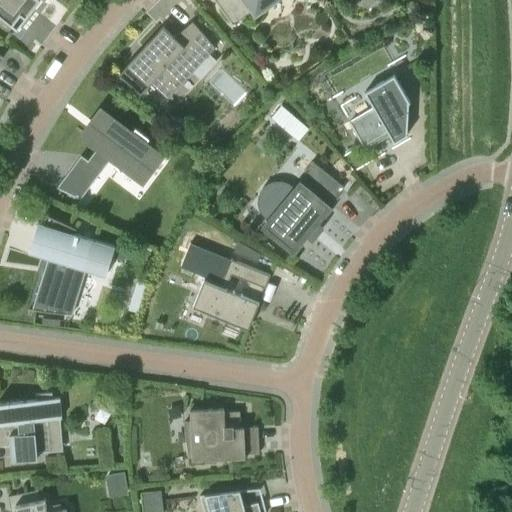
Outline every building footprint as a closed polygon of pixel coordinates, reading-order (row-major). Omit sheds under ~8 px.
[(0,0),(0,15),(17,29),(40,0),(0,0)] [(215,0),(232,24),(253,10),(256,14),(272,2),(270,0),(215,0)] [(220,46),(193,21),(174,37),(163,26),(144,47),(148,51),(137,64),(133,59),(118,76),(142,97),(152,86),(170,102),(220,46)] [(407,133),(409,102),(410,102),(394,75),(365,91),(375,108),(350,122),(363,145),(388,131),(394,142),(408,134),(407,133)] [(271,117),(277,121),(286,110),(281,105),(271,117)] [(131,134),(102,112),(85,134),(99,145),(95,152),(109,162),(113,156),(142,178),(159,155),(145,144),(149,138),(135,127),(131,134)] [(328,207),(344,188),(313,161),(305,170),(306,182),(310,185),(306,188),(301,184),(291,195),(287,192),(283,190),(278,190),(273,191),(268,198),(267,203),(268,208),(271,212),(275,214),(265,226),(296,251),(294,254),(295,255),(304,243),(300,240),(305,235),(313,241),(324,228),(316,221),(321,216),(325,219),(334,207),(333,207),(331,209),(328,207)] [(33,309),(72,315),(86,269),(106,275),(115,246),(75,234),(77,228),(44,213),(39,223),(38,222),(37,223),(40,224),(32,249),(30,248),(29,251),(49,258),(33,309)] [(258,261),(262,251),(240,239),(235,252),(258,262),(258,261)] [(204,279),(193,306),(248,329),(260,301),(225,287),(231,273),(265,287),(271,275),(231,259),(220,285),(204,279)] [(70,321),(43,317),(42,323),(68,327),(70,321)] [(53,398),(52,392),(36,394),(36,400),(0,402),(0,423),(11,422),(11,429),(9,430),(12,460),(38,458),(37,453),(51,451),(49,432),(62,431),(60,418),(62,418),(60,398),(53,398)] [(224,411),(224,408),(190,410),(191,421),(184,422),(188,456),(192,455),(192,460),(245,457),(245,454),(259,453),(258,426),(241,427),(240,411),(224,411)] [(110,496),(128,493),(124,471),(106,474),(110,496)] [(40,500),(38,490),(9,496),(11,511),(66,511),(66,509),(62,510),(60,503),(47,506),(45,499),(40,500)] [(260,511),(258,502),(244,506),(240,490),(200,495),(204,511),(260,511)] [(164,511),(162,491),(143,492),(144,511),(164,511)]
